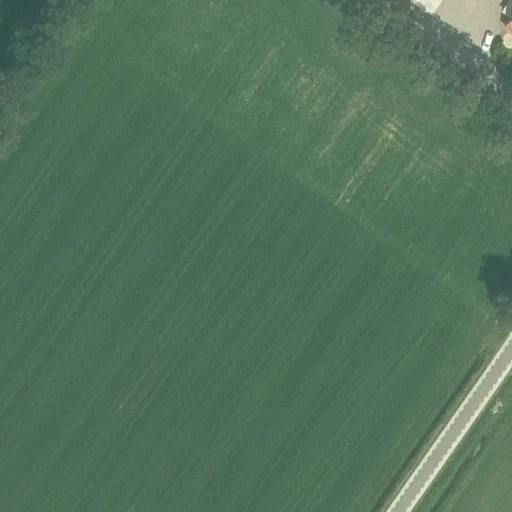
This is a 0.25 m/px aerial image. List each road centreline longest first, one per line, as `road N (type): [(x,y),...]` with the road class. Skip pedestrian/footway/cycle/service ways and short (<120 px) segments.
road 1 (unclassified): [(397,511),(511,347)]
road 2 (track): [(362,0),(511,105)]
